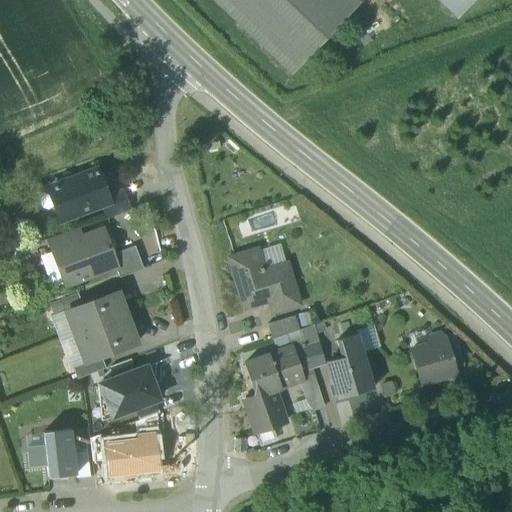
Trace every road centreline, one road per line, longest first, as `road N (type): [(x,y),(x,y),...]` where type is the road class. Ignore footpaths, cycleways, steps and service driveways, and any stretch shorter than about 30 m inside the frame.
road 1 (residential): [(209,482),(211,348),(162,107),(194,63)]
road 2 (secondary): [(511,330),(194,63)]
road 3 (residential): [(209,482),(511,413)]
